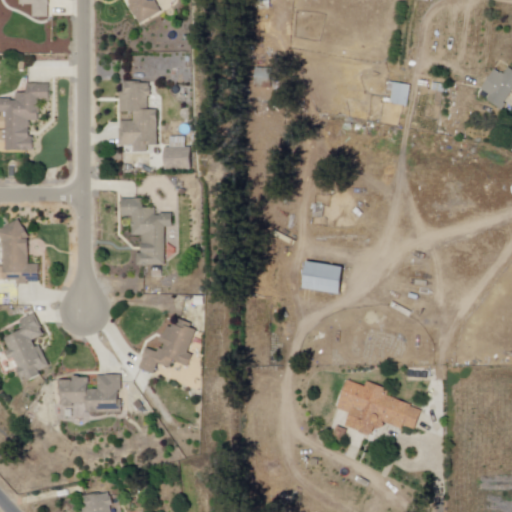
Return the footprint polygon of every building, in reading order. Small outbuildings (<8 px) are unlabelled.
[(25,0),(25,4),(37,4),(37,17),(53,17),(53,5),(54,5),(54,0),(25,0)] [(129,0),(129,4),(141,23),(161,12),(156,4),(156,0),(129,0)] [(484,93),(489,95),(486,100),(506,111),(511,99),(511,66),(500,61),(484,93)] [(274,69),(273,93),(253,91),(255,67),(274,69)] [(124,81),(124,92),(120,92),(120,112),(134,112),(134,122),(120,122),(120,146),(135,146),(135,141),(144,141),(144,147),(157,147),(157,110),(147,110),(147,96),(151,96),(151,86),(147,86),(147,82),(124,81)] [(395,82),(411,85),(407,106),(391,103),(395,82)] [(3,99),(3,112),(12,112),(11,151),(39,151),(39,138),(33,138),(34,121),(42,121),(43,101),(54,101),(55,83),(32,83),(32,93),(22,93),(21,101),(15,101),(15,99),(3,99)] [(164,145),(165,168),(193,167),(192,145),(164,145)] [(120,199),(121,215),(131,215),(131,236),(141,235),(142,254),(136,254),(137,265),(165,265),(164,227),(171,227),(171,213),(155,213),(155,208),(144,208),(144,199),(120,199)] [(2,233),(6,242),(0,246),(0,284),(5,284),(34,285),(34,281),(44,280),(44,265),(34,265),(35,239),(23,221),(2,233)] [(308,261),(305,288),(340,292),(344,265),(308,261)] [(152,269),(152,277),(161,278),(162,270),(152,269)] [(196,295),(196,304),(204,304),(204,295),(196,295)] [(23,322),(27,330),(7,341),(12,350),(8,354),(13,362),(16,360),(28,384),(46,376),(44,372),(55,367),(44,346),(40,348),(36,341),(48,334),(38,315),(23,322)] [(146,349),(138,368),(153,374),(158,364),(170,369),(173,362),(188,368),(193,357),(187,354),(197,332),(191,329),(193,325),(180,320),(177,326),(169,322),(159,343),(164,345),(163,351),(159,349),(157,354),(146,349)] [(56,383),(56,404),(50,404),(50,419),(61,418),(70,423),(79,427),(87,426),(90,421),(91,414),(122,413),(122,403),(119,403),(118,393),(123,393),(123,377),(99,377),(98,392),(89,391),(89,379),(72,378),(72,382),(56,383)] [(348,383),(337,410),(350,416),(344,429),(370,438),(373,431),(386,425),(402,431),(404,427),(415,430),(424,412),(386,396),(390,391),(368,383),(366,389),(348,383)] [(139,399),(133,404),(139,410),(144,406),(139,399)] [(85,499),(87,510),(83,511),(110,511),(110,508),(114,507),(111,494),(85,499)]
